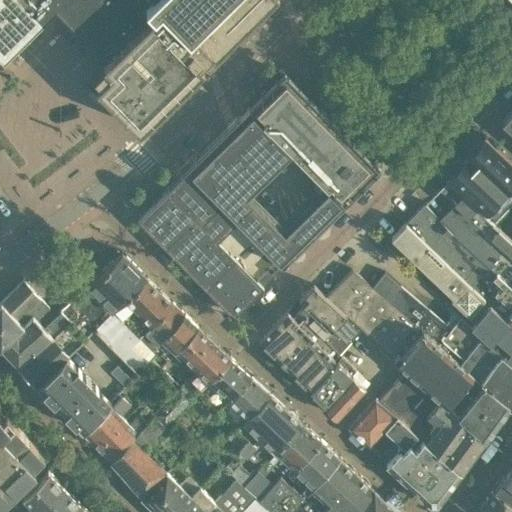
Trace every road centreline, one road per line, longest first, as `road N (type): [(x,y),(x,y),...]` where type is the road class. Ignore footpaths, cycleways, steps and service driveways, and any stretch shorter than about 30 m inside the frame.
road 1 (residential): [(423,511),(234,340)]
road 2 (unclassified): [(234,340),(412,166)]
road 3 (unclassified): [(94,194),(141,160),(276,28)]
road 4 (residential): [(141,511),(24,401),(0,364)]
road 5 (unclassified): [(234,340),(94,194)]
road 6 (unclassified): [(412,166),(276,28)]
road 7 (unclassified): [(412,166),(511,74)]
